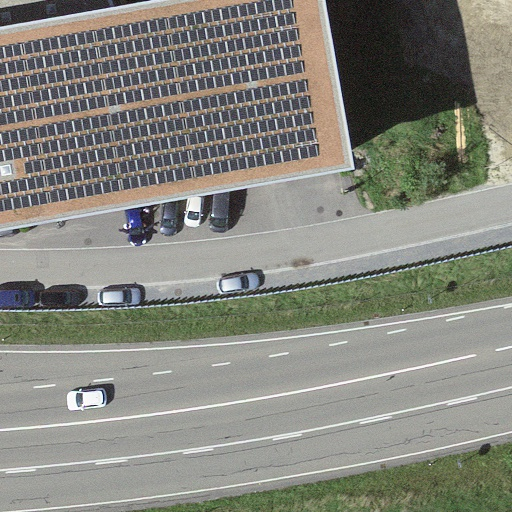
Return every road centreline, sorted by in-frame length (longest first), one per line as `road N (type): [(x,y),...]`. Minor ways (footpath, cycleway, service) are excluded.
road 1 (secondary): [(3,432),(374,380)]
road 2 (secondary): [(374,380),(0,374)]
road 3 (secondary): [(374,380),(511,348)]
